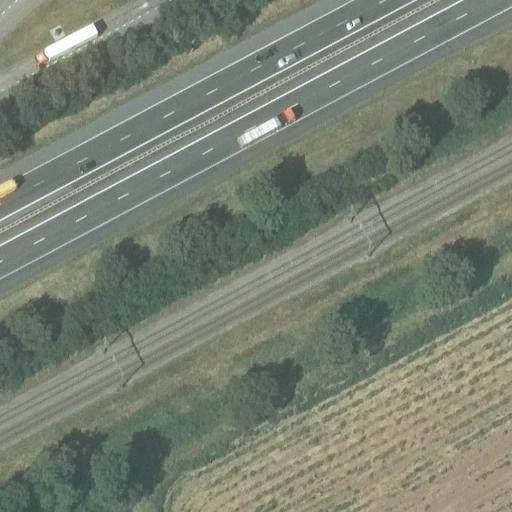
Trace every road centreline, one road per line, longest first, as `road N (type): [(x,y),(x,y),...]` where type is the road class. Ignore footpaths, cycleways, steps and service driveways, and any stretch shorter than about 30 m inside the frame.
road 1 (motorway): [(0,262),(495,0)]
road 2 (motorway): [(384,0),(0,203)]
